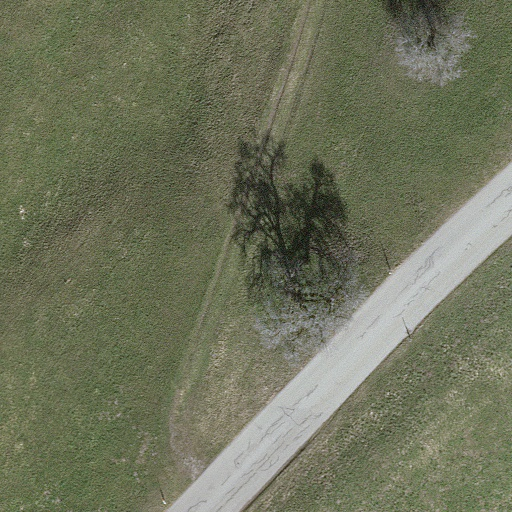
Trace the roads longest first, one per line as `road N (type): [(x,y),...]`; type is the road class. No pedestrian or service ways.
road 1 (track): [(220,498),(187,453),(193,383),(315,0)]
road 2 (tertiary): [(207,511),(511,206)]
